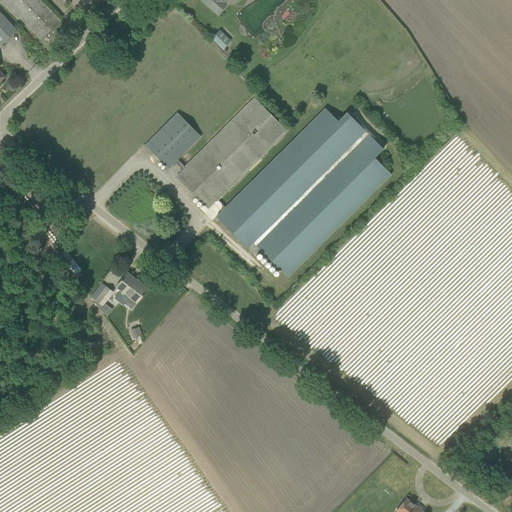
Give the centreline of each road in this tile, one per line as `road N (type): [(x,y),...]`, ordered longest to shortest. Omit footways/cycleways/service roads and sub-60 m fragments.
road 1 (unclassified): [(491,511),(0,127)]
road 2 (unclassified): [(0,114),(119,0)]
